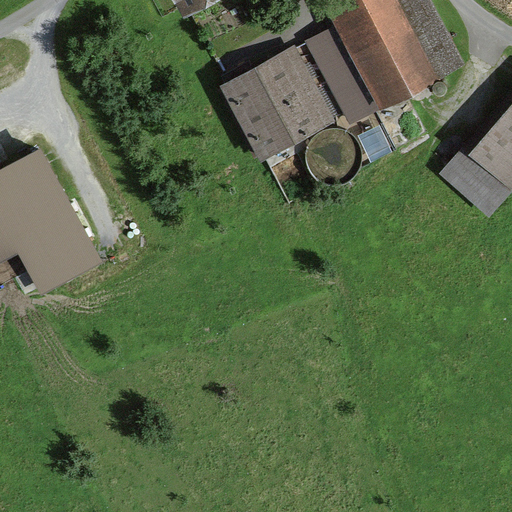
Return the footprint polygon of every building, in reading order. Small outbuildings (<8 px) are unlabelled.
[(168,0),(176,15),(204,0),(168,0)] [(347,0),(329,9),(375,100),(455,60),(424,0),(347,0)] [(290,47),(219,86),(257,156),(328,118),(290,47)] [(511,183),(511,97),(450,167),(492,205),(511,183)] [(39,147),(0,167),(0,249),(20,239),(43,283),(97,254),(39,147)]
